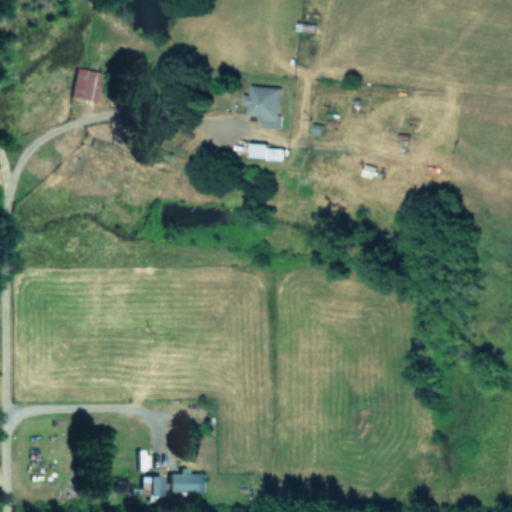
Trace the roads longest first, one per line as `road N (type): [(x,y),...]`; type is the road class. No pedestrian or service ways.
road 1 (residential): [(6,511),(5,196)]
road 2 (residential): [(5,196),(18,150),(39,132),(94,112),(203,115)]
